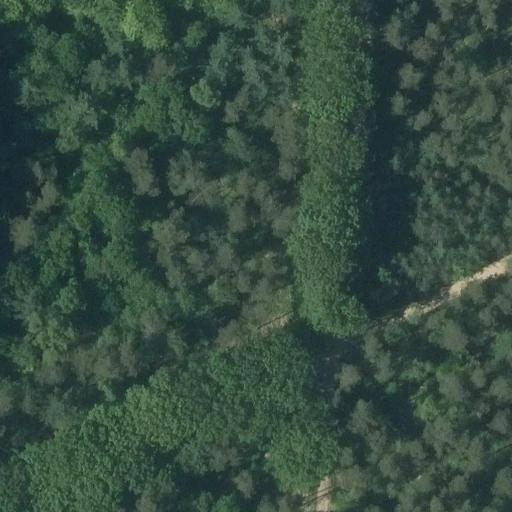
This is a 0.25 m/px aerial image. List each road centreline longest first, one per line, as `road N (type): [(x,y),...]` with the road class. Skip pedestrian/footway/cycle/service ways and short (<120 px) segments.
road 1 (track): [(0,493),(329,352)]
road 2 (track): [(329,352),(338,0)]
road 3 (track): [(329,352),(511,264)]
road 4 (track): [(292,511),(301,400),(329,352)]
road 5 (track): [(323,511),(329,352)]
